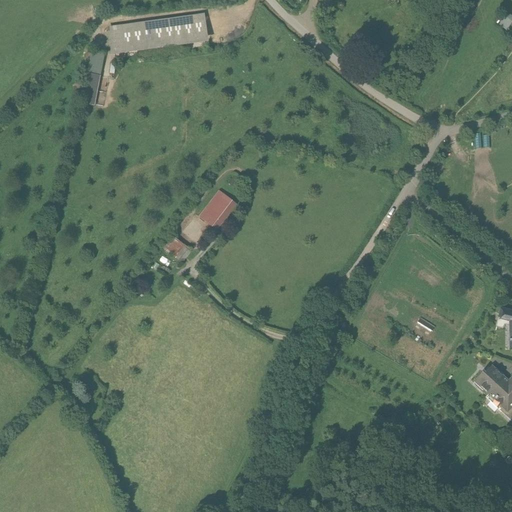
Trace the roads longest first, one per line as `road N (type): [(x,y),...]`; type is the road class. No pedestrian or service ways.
road 1 (unclassified): [(407,188),(279,401),(239,511)]
road 2 (unclassified): [(270,0),(359,82),(441,133)]
road 3 (track): [(314,335),(273,332),(215,297),(195,264),(213,241)]
road 4 (unclassified): [(511,276),(407,188)]
